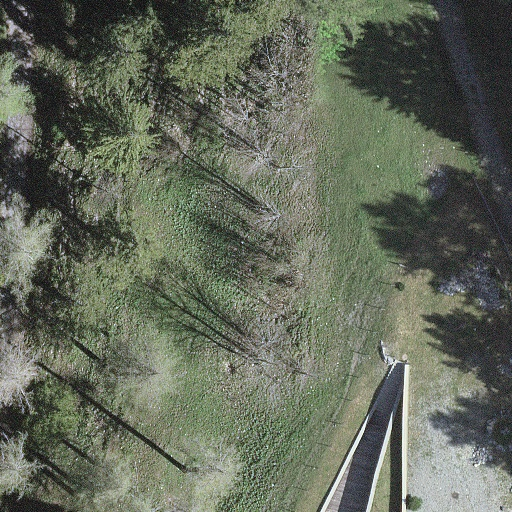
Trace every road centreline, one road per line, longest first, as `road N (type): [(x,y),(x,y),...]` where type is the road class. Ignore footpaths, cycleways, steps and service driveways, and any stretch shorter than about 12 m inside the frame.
road 1 (track): [(0,393),(24,83),(18,0)]
road 2 (track): [(511,215),(437,0)]
